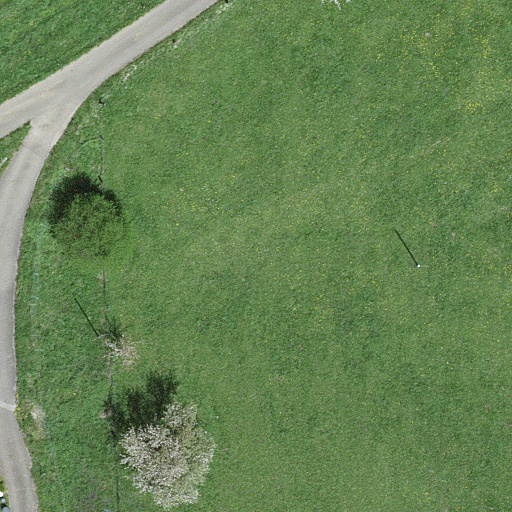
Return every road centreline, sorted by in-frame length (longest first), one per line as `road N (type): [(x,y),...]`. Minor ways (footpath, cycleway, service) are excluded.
road 1 (track): [(191,0),(65,87),(0,119)]
road 2 (track): [(65,87),(11,192),(0,236)]
